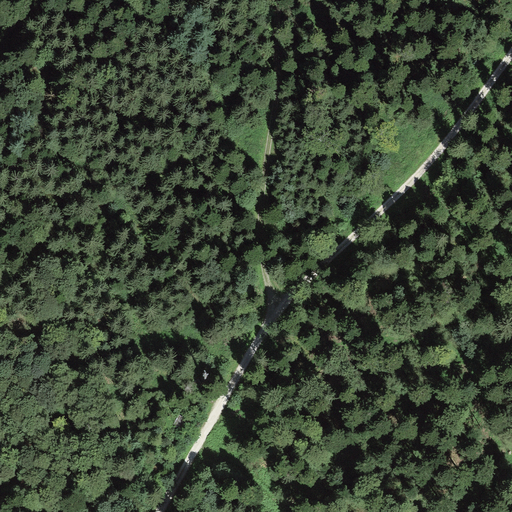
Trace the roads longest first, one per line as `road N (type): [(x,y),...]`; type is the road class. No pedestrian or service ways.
road 1 (track): [(159,511),(267,320),(428,163),(511,50)]
road 2 (track): [(283,0),(260,236),(267,320)]
